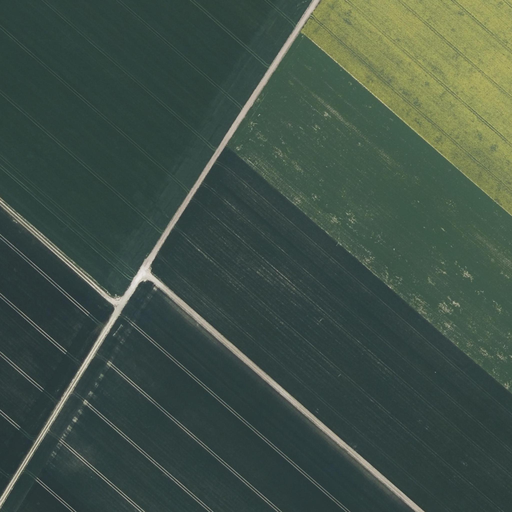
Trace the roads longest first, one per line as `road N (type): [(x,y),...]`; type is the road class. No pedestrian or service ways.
road 1 (track): [(142,268),(423,511)]
road 2 (track): [(314,0),(119,307)]
road 3 (track): [(119,307),(0,501)]
road 4 (track): [(0,202),(119,307)]
